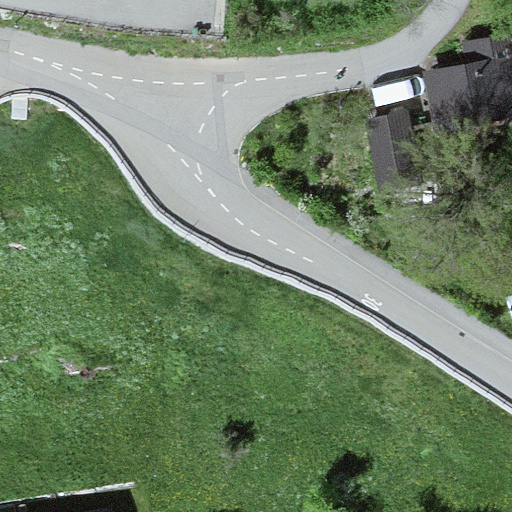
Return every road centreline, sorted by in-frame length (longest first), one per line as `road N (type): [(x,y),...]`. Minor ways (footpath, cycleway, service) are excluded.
road 1 (residential): [(511,366),(225,218),(145,135)]
road 2 (residential): [(145,135),(235,90),(331,78),(412,47),(444,0)]
road 3 (residential): [(0,54),(85,86),(145,135)]
